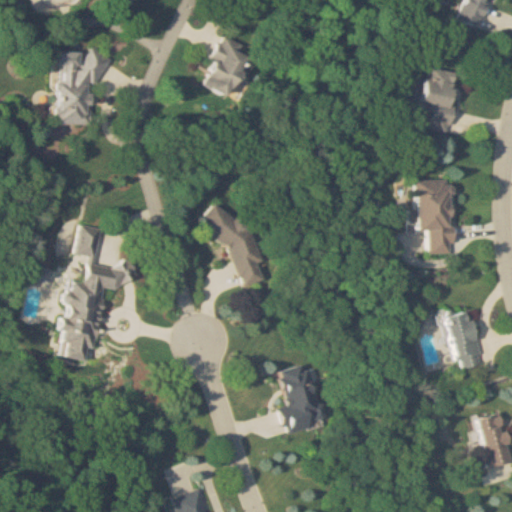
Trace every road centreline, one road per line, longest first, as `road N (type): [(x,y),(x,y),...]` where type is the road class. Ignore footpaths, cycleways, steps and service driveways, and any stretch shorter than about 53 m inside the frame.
road 1 (residential): [(259,511),(197,342)]
road 2 (residential): [(511,114),(504,185),(511,284)]
